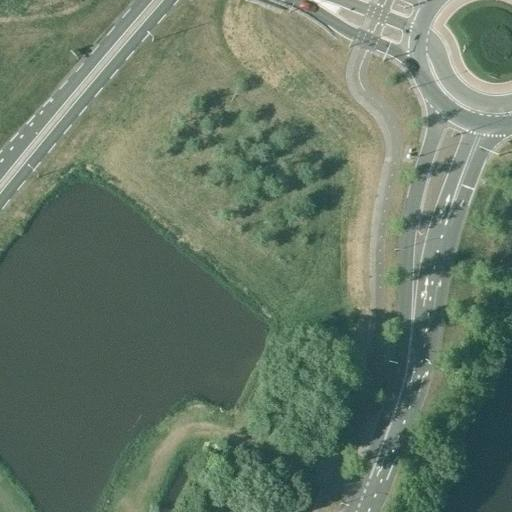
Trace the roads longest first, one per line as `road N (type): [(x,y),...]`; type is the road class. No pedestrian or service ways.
road 1 (primary): [(0,202),(171,0)]
road 2 (primary): [(356,511),(401,395),(413,290)]
road 3 (primary): [(146,0),(0,172)]
road 4 (primary): [(442,106),(410,218),(413,290)]
road 5 (primary): [(312,0),(343,28),(417,61)]
